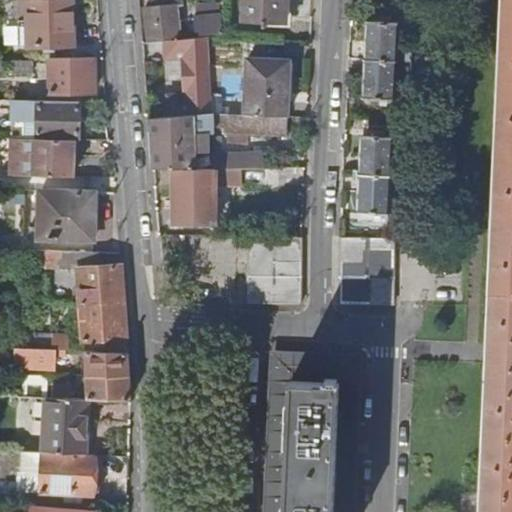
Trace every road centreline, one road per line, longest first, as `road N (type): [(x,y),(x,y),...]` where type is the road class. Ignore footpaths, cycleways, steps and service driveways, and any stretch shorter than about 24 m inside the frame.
road 1 (residential): [(332,0),(314,334)]
road 2 (residential): [(137,327),(113,0)]
road 3 (residential): [(314,334),(386,336),(374,511)]
road 4 (residential): [(145,511),(137,327)]
road 5 (residential): [(235,511),(242,331)]
